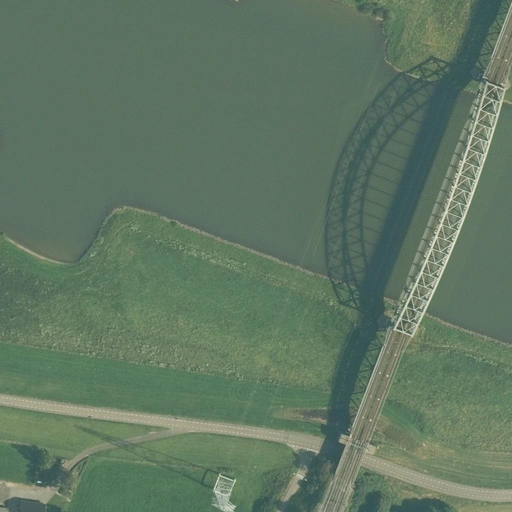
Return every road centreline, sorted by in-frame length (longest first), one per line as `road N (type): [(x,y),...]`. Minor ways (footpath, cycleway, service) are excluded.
road 1 (tertiary): [(315,444),(0,398)]
road 2 (tertiary): [(378,464),(446,487),(511,496)]
